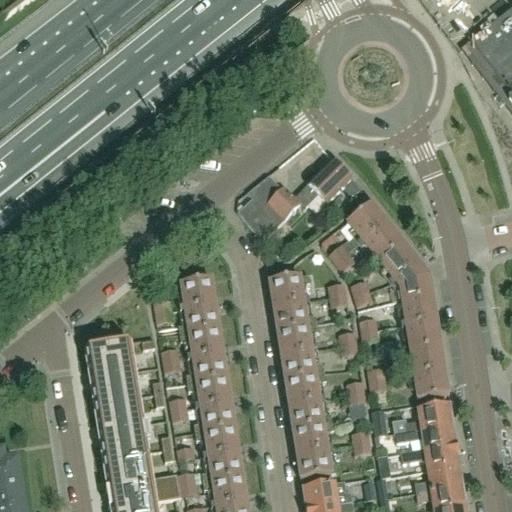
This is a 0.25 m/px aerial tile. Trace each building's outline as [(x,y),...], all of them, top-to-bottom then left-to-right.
[(507,104),(511,100),(511,10),(464,49),(507,104)] [(284,193),(302,185),(295,171),(320,160),(315,151),(273,170),(284,193)] [(357,192),(349,184),(351,183),(332,164),(307,189),(294,204),(282,193),(281,194),(268,181),(246,199),(251,204),(237,217),(256,239),(259,236),(267,243),(283,225),(284,226),(299,210),(304,214),(318,199),(326,207),(339,194),(347,202),(357,192)] [(386,227),(370,207),(346,226),(362,246),(386,227)] [(377,266),(401,246),(386,227),(362,246),(377,266)] [(348,258),(357,251),(351,244),(341,250),(328,260),(335,268),(348,258)] [(393,285),(417,266),(401,246),(377,266),(393,285)] [(354,267),(348,258),(335,268),(342,277),(354,267)] [(432,301),(429,280),(417,266),(393,285),(399,292),(401,306),(432,301)] [(303,306),(300,290),(309,289),(308,280),(299,281),(268,286),(272,311),(303,306)] [(214,309),(210,283),(170,290),(171,298),(180,297),(183,314),(214,309)] [(350,290),(353,300),(369,296),(366,286),(350,290)] [(327,291),(328,302),(345,299),(343,289),(327,291)] [(372,306),(369,296),(353,300),(356,311),(372,306)] [(346,310),(345,299),(328,302),(330,312),(346,310)] [(436,325),(432,301),(401,306),(405,330),(436,325)] [(152,308),(154,318),(170,316),(169,305),(152,308)] [(307,330),(315,329),(314,320),(305,321),(303,306),(272,311),(276,335),(307,330)] [(218,333),(214,309),(183,314),(186,330),(177,331),(178,340),(218,333)] [(172,326),(170,316),(154,318),(155,329),(172,326)] [(359,326),(361,337),(377,334),(375,324),(359,326)] [(440,350),(436,325),(405,330),(409,355),(440,350)] [(315,329),(307,330),(276,335),(279,359),(310,355),(308,339),(317,338),(315,329)] [(191,363),(222,358),(218,333),(178,340),(179,348),(188,347),(191,363)] [(385,333),(377,334),(361,337),(362,347),(378,345),(386,344),(385,333)] [(338,340),(339,350),(355,348),(354,337),(338,340)] [(153,345),(141,347),(142,355),(154,353),(153,345)] [(129,347),(84,355),(107,493),(105,494),(105,495),(110,494),(112,510),(108,511),(107,511),(155,511),(155,507),(151,484),(129,347)] [(357,358),(355,348),(339,350),(341,360),(357,358)] [(444,374),(440,350),(409,355),(413,379),(444,374)] [(160,357),(162,367),(178,365),(176,354),(160,357)] [(314,379),(323,378),(322,369),(313,370),(310,355),(279,359),(283,384),(314,379)] [(226,383),(222,358),(191,363),(193,379),(185,381),(186,389),(226,383)] [(155,361),(134,362),(135,385),(156,384),(155,361)] [(180,375),(178,365),(162,367),(163,378),(180,375)] [(367,376),(368,386),(384,384),(383,373),(367,376)] [(448,399),(444,374),(413,379),(417,404),(448,399)] [(323,378),(314,379),(283,384),(287,409),(318,404),(316,389),(324,387),(323,378)] [(230,407),(226,383),(186,389),(187,397),(196,396),(199,412),(230,407)] [(386,394),(384,384),(368,386),(370,397),(386,394)] [(160,387),(152,389),(154,401),(162,399),(160,387)] [(345,389),(347,400),(363,397),(362,387),(345,389)] [(365,408),(363,397),(347,400),(349,410),(362,408),(365,408)] [(162,399),(154,401),(156,412),(164,411),(162,399)] [(168,406),(170,417),(186,414),(184,404),(168,406)] [(318,404),(287,409),(291,434),(322,429),(331,427),(329,418),(321,420),(318,404)] [(234,432),(230,407),(199,412),(201,429),(192,430),(194,438),(234,432)] [(364,422),(362,408),(349,410),(351,424),(364,422)] [(451,430),(450,421),(452,419),(450,409),(418,414),(418,415),(416,415),(417,426),(405,428),(404,425),(392,427),(394,439),(395,439),(406,437),(451,430)] [(188,425),(186,414),(170,417),(171,428),(188,425)] [(373,442),(382,441),(387,440),(383,415),(369,418),(373,442)] [(332,437),(331,427),(322,429),(291,434),(295,458),(326,453),(323,438),(332,437)] [(457,450),(455,441),(453,439),(451,430),(406,437),(395,439),(396,449),(422,445),(424,455),(457,450)] [(238,456),(234,432),(194,438),(195,447),(204,445),(207,462),(238,456)] [(350,439),(352,449),(368,447),(367,436),(350,439)] [(375,453),(377,462),(386,461),(382,441),(373,442),(375,453)] [(168,442),(160,443),(162,455),(170,454),(168,442)] [(370,457),(368,447),(352,449),(354,460),(370,457)] [(460,470),(457,450),(424,455),(405,458),(406,467),(425,464),(427,475),(460,470)] [(194,463),(192,453),(176,455),(177,466),(194,463)] [(299,484),(330,479),(339,477),(337,468),(328,470),(326,453),(295,458),(299,484)] [(170,454),(162,455),(164,467),(172,466),(170,454)] [(242,481),(238,456),(207,462),(198,463),(199,471),(208,470),(211,486),(242,481)] [(0,495),(21,492),(17,466),(4,468),(2,460),(4,460),(3,458),(0,458),(0,495)] [(388,476),(386,461),(377,462),(380,482),(389,481),(388,476)] [(460,491),(459,481),(461,479),(460,470),(427,475),(429,487),(414,489),(416,498),(460,491)] [(177,481),(178,491),(195,489),(193,478),(177,481)] [(176,480),(151,484),(155,507),(180,503),(176,480)] [(206,511),(246,506),(242,481),(211,486),(213,503),(204,504),(205,511),(206,511)] [(376,484),(378,494),(386,493),(384,483),(376,484)] [(301,494),(302,504),(305,505),(306,511),(319,511),(350,507),(349,498),(345,499),(343,487),(301,494)] [(363,488),(366,506),(376,504),(373,487),(363,488)] [(196,499),(195,489),(178,491),(180,501),(196,499)] [(459,511),(466,511),(464,501),(462,500),(460,491),(416,498),(417,506),(432,504),(432,511),(459,511)] [(24,511),(21,492),(0,495),(0,511),(24,511)] [(387,503),(386,493),(378,494),(379,504),(387,503)] [(388,511),(387,503),(379,504),(380,511),(388,511)]
